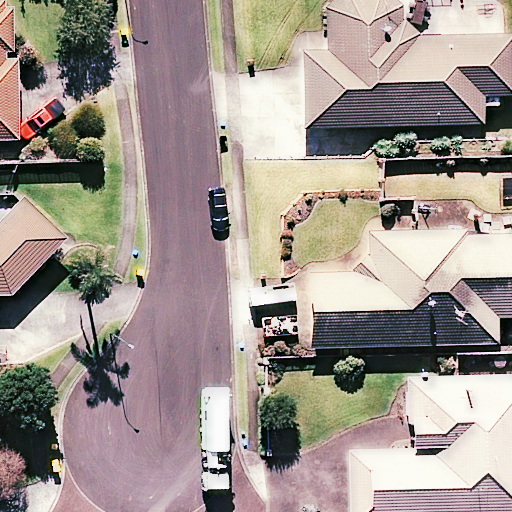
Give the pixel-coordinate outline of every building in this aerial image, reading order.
[(322,53),(301,52),(303,132),(483,126),(483,108),(498,108),(498,99),(511,98),(511,60),(511,35),(412,38),(412,28),(399,28),(398,0),(387,1),(387,0),(331,0),(321,10),(322,53)] [(0,142),(16,142),(12,4),(0,4),(0,142)] [(62,239),(21,202),(0,224),(0,296),(10,297),(62,239)] [(511,318),(511,233),(359,235),(359,276),(309,277),(310,348),(494,346),(493,319),(511,318)] [(511,511),(511,377),(406,380),(407,451),(347,452),(347,511),(511,511)]
